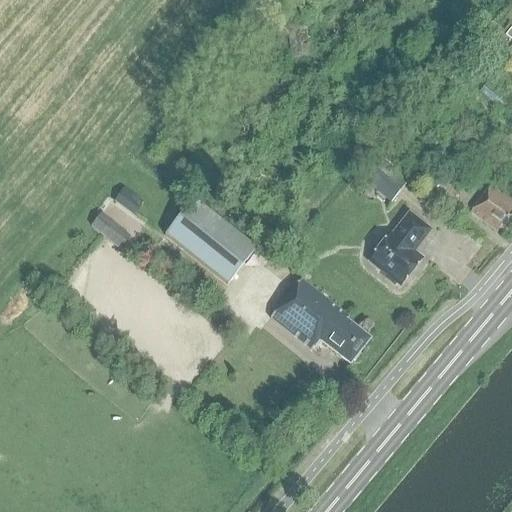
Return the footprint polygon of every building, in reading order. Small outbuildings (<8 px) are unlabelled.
[(511,19),(502,32),(491,23),(484,32),(500,44),(504,37),(511,43),(511,19)] [(286,26),(287,59),(298,59),(297,26),(286,26)] [(406,182),(378,160),(361,181),(389,204),(406,182)] [(459,192),(438,177),(429,190),(449,205),(459,192)] [(117,201),(138,214),(148,200),(126,186),(117,201)] [(497,230),(501,233),(511,219),(511,216),(508,214),(511,209),(511,207),(488,188),(467,214),(493,235),(497,230)] [(252,250),(189,201),(161,236),(224,286),(252,250)] [(126,237),(98,214),(88,227),(116,250),(126,237)] [(399,288),(420,261),(411,253),(428,232),(408,216),(391,237),(389,236),(368,263),(385,277),(384,279),(393,286),(394,284),(399,288)] [(319,344),(348,368),(367,344),(344,324),(347,321),(301,283),(269,322),(310,355),(319,344)]
